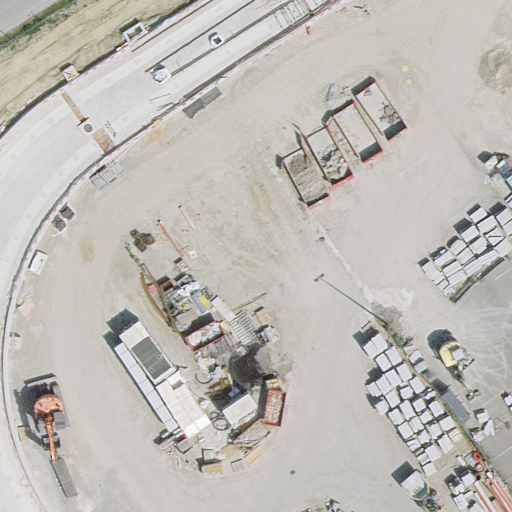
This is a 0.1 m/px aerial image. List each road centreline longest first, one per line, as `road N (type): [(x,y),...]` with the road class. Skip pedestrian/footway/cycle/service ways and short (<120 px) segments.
road 1 (unknown): [(497,315),(296,64)]
road 2 (unknown): [(239,492),(497,315)]
road 3 (unknown): [(364,407),(439,511)]
